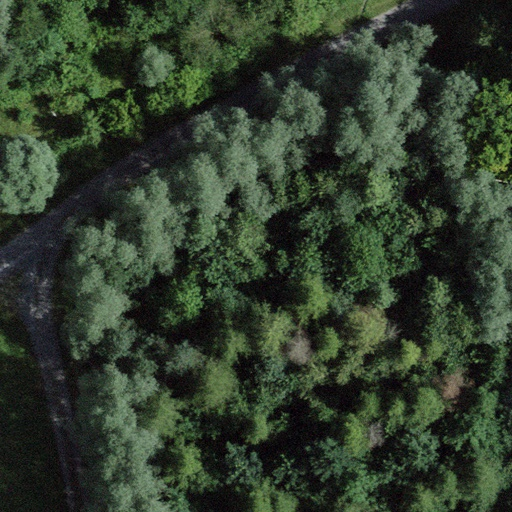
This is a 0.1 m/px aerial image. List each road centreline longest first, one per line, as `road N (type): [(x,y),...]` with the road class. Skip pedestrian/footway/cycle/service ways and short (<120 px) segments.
road 1 (track): [(443,0),(278,86),(28,249)]
road 2 (track): [(75,511),(28,249)]
